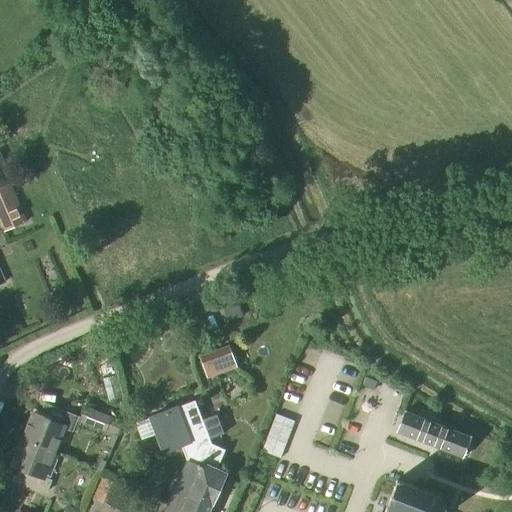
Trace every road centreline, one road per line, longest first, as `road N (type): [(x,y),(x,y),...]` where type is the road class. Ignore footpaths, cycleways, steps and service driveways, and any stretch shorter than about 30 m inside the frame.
road 1 (track): [(310,240),(96,320)]
road 2 (track): [(511,210),(345,228),(310,240)]
road 3 (track): [(416,386),(360,354),(332,307),(310,240)]
